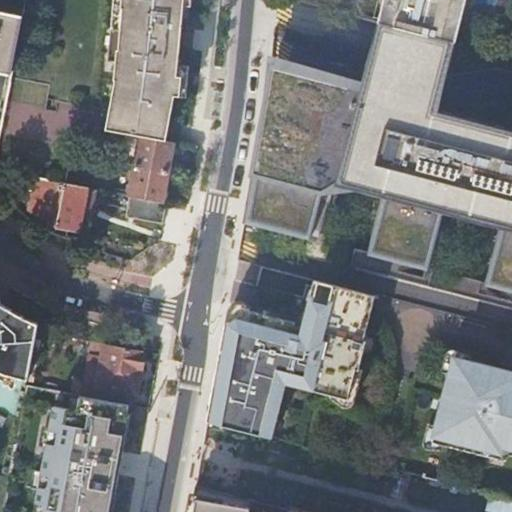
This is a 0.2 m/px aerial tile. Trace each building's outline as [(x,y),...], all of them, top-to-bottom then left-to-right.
[(0,0),(0,72),(9,74),(19,24),(24,0),(0,0)] [(122,0),(121,12),(123,12),(121,31),(119,51),(117,51),(116,62),(114,81),(105,131),(140,138),(166,142),(170,122),(175,97),(180,97),(182,77),(177,76),(179,64),(180,48),(181,38),(182,27),(184,7),(184,0),(122,0)] [(121,12),(122,0),(118,0),(115,0),(113,29),(114,29),(114,31),(121,31),(123,12),(121,12)] [(511,0),(386,0),(381,23),(455,42),(462,14),(465,0),(511,0)] [(511,130),(436,111),(440,95),(442,88),(445,76),(455,42),(381,23),(377,39),(369,72),(363,93),(270,70),(267,100),(245,222),(310,239),(326,180),(383,196),(369,255),(355,251),(351,267),(511,309),(511,130)] [(119,51),(121,31),(114,31),(114,32),(113,32),(110,61),(116,62),(117,51),(119,51)] [(190,65),(179,64),(177,76),(182,77),(180,97),(186,97),(190,65)] [(140,138),(134,168),(167,174),(170,159),(173,143),(166,142),(140,138)] [(134,168),(128,197),(162,203),(165,187),(167,174),(134,168)] [(28,212),(55,229),(79,234),(82,220),(85,209),(91,210),(92,201),(94,193),(88,192),(89,189),(65,185),(64,185),(37,180),(28,212)] [(91,210),(85,209),(82,220),(89,222),(91,210)] [(148,251),(177,256),(180,239),(151,233),(148,251)] [(259,436),(271,439),(279,408),(273,407),(279,381),(286,383),(332,395),(348,399),(356,369),(358,370),(366,341),(363,340),(372,307),(375,295),(315,279),(312,288),(309,299),(256,284),(255,289),(249,310),(239,307),(232,311),(229,324),(225,323),(220,354),(207,423),(259,436)] [(0,367),(4,370),(28,380),(37,333),(39,324),(28,318),(13,310),(1,304),(0,303),(0,367)] [(145,352),(105,345),(95,399),(128,405),(133,406),(135,394),(136,394),(141,371),(145,352)] [(441,371),(450,374),(454,358),(469,362),(470,357),(454,349),(451,349),(449,349),(448,350),(446,352),(446,354),(441,371)] [(450,374),(436,427),(432,442),(448,446),(498,459),(501,446),(511,448),(511,373),(494,369),(469,362),(454,358),(450,374)] [(348,399),(332,395),(331,400),(348,408),(351,408),(354,407),(356,404),(365,372),(358,370),(356,369),(348,399)] [(273,407),(279,408),(286,383),(279,381),(273,407)] [(32,511),(109,511),(114,483),(128,405),(95,399),(80,397),(79,399),(77,411),(69,409),(52,406),(49,428),(45,447),(40,471),(37,489),(32,511)] [(77,411),(79,399),(71,398),(69,409),(77,411)] [(432,442),(436,427),(427,424),(423,443),(423,444),(423,446),(424,448),(426,450),(428,450),(446,451),(448,446),(432,442)] [(49,428),(42,426),(39,446),(45,447),(49,428)] [(511,448),(501,446),(498,459),(501,459),(505,459),(508,457),(511,455),(511,448)] [(40,471),(33,470),(30,487),(37,489),(40,471)] [(297,511),(288,509),(244,498),(196,486),(191,511),(297,511)]
